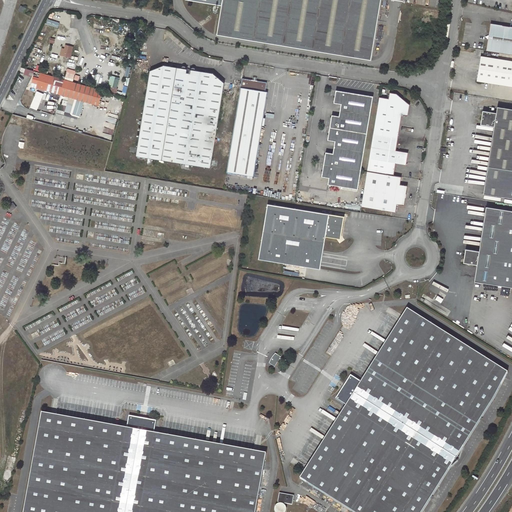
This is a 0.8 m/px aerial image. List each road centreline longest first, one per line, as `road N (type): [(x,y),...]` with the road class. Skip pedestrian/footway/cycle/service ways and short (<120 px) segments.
road 1 (unclassified): [(438,88),(230,53),(170,22),(65,0)]
road 2 (unclassified): [(438,88),(417,239)]
road 3 (track): [(0,469),(4,334)]
